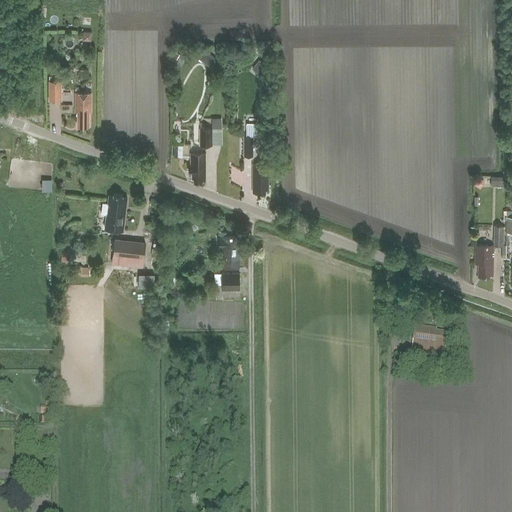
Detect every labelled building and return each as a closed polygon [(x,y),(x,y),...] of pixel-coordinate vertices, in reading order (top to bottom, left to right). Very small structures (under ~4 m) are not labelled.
[(83,32),(83,41),(91,41),(92,32),(83,32)] [(172,56),(170,58),(172,59),(176,62),(181,54),(176,50),(172,56)] [(236,51),(228,54),(232,64),(240,61),(236,51)] [(203,53),(199,59),(211,68),(215,61),(203,53)] [(267,67),(260,60),(252,69),(260,75),(267,67)] [(61,80),(48,80),(48,101),(61,101),(61,80)] [(92,111),(92,92),(76,92),(75,100),(75,111),(77,111),(77,127),(89,127),(90,111),(92,111)] [(212,119),(212,129),(222,128),(222,118),(212,119)] [(212,129),(200,129),(200,146),(212,146),(212,129)] [(252,137),(244,137),(244,157),(252,157),(252,137)] [(183,158),(183,145),(174,145),(174,158),(183,158)] [(203,181),(205,181),(205,154),(191,154),(191,167),(190,167),(190,175),(191,175),(191,179),(194,179),(194,182),(203,182),(203,181)] [(265,190),(268,190),(268,165),(253,166),(253,190),(256,190),(256,194),(265,194),(265,190)] [(480,188),(485,181),(478,177),(474,184),(480,188)] [(122,197),(122,195),(113,194),(113,196),(108,196),(107,203),(102,203),(101,214),(106,214),(104,229),(123,231),(127,198),(122,197)] [(502,245),(503,225),(494,225),(493,245),(502,245)] [(222,268),(239,268),(239,238),(235,238),(235,236),(222,236),(222,238),(218,238),(218,247),(221,247),(222,268)] [(115,238),(112,263),(143,267),(146,242),(115,238)] [(493,245),(475,245),(475,264),(479,264),(479,275),(482,275),(482,278),(490,278),(490,276),(494,276),(493,245)] [(70,264),(70,250),(62,250),(61,264),(70,264)] [(78,276),(79,267),(66,267),(66,275),(78,276)] [(221,273),(221,290),(239,290),(239,273),(221,273)] [(139,274),(138,287),(146,287),(147,280),(147,274),(139,274)] [(154,280),(155,274),(147,274),(147,280),(146,287),(154,288),(154,280)] [(444,354),(447,333),(436,332),(436,328),(414,325),(411,349),(413,349),(412,351),(427,354),(428,351),(444,354)] [(404,353),(397,353),(397,372),(406,372),(407,359),(403,358),(404,353)] [(41,407),(41,413),(51,413),(51,402),(46,402),(46,407),(41,407)]
